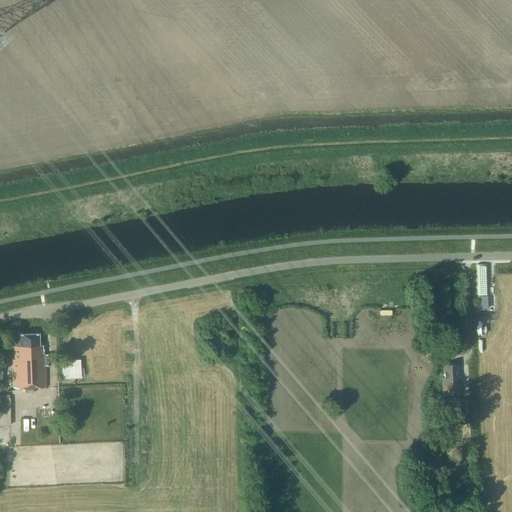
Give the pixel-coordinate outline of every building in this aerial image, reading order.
[(360,261),(348,262),(348,271),(360,270),(360,261)] [(478,294),(479,309),(488,308),(487,294),(478,294)] [(224,351),(224,339),(221,339),(220,328),(209,328),(210,333),(208,333),(208,352),(224,351)] [(50,354),(44,354),(44,353),(43,353),(43,345),(39,345),(39,333),(19,334),(19,337),(13,337),(14,388),(45,387),(45,363),(50,363),(50,354)] [(81,377),(80,359),(63,360),(64,378),(81,377)] [(443,394),(460,393),(459,377),(457,377),(457,363),(444,364),(444,377),(442,377),(443,394)] [(12,396),(1,396),(0,424),(11,424),(12,396)] [(457,399),(457,424),(471,424),(470,399),(457,399)]
